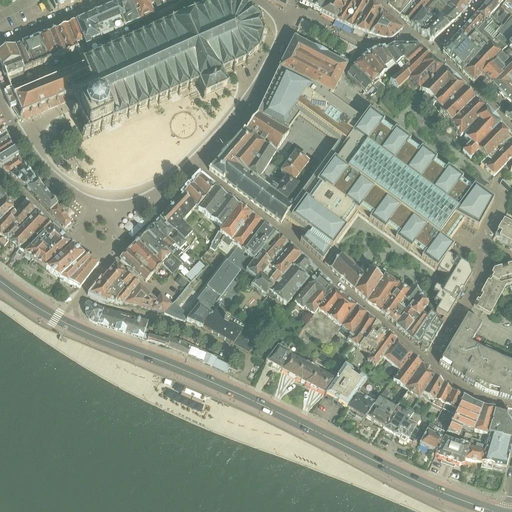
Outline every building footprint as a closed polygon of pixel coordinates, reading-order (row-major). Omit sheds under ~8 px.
[(202,99),(205,100),(206,96),(226,87),(230,88),(231,86),(227,85),(226,82),(228,80),(226,76),(223,75),(222,73),(232,68),(234,72),(235,72),(237,71),(235,67),(244,62),(247,65),(249,64),(247,60),(257,52),(260,54),(261,52),(258,50),(261,43),(263,36),(267,36),(268,34),(263,33),(260,20),(264,19),(263,16),(259,18),(251,8),(254,4),(251,3),(249,6),(237,1),(237,0),(207,0),(203,2),(202,4),(199,5),(196,7),(197,10),(163,27),(161,24),(159,25),(160,28),(151,32),(150,29),(148,29),(150,33),(142,36),(141,33),(138,34),(140,37),(132,41),(131,37),(128,38),(130,42),(122,45),(121,42),(118,43),(120,46),(111,50),(110,47),(107,48),(109,51),(102,54),(100,51),(98,52),(99,55),(92,58),(91,55),(88,56),(89,57),(82,61),(84,66),(14,95),(14,94),(13,95),(11,91),(7,93),(11,103),(14,111),(16,113),(19,117),(29,112),(30,115),(33,113),(32,111),(37,108),(38,111),(41,109),(40,107),(46,104),(47,107),(49,106),(51,105),(50,102),(54,100),(56,103),(57,102),(59,101),(58,98),(65,95),(67,98),(69,97),(73,95),(75,102),(78,108),(71,111),(71,112),(73,116),(74,116),(80,114),(101,105),(110,125),(112,128),(115,126),(114,124),(118,122),(119,124),(121,123),(120,119),(127,116),(128,119),(131,118),(129,115),(136,112),(138,115),(140,114),(139,111),(147,107),(149,110),(151,109),(150,106),(157,102),(159,106),(161,105),(160,101),(167,98),(169,101),(171,100),(170,97),(177,93),(179,97),(181,96),(179,92),(188,88),(189,92),(192,91),(190,87),(198,84),(200,88),(204,96),(202,99)] [(50,0),(55,9),(58,9),(58,10),(75,2),(75,1),(77,0),(50,0)] [(129,0),(128,0),(119,4),(128,26),(128,27),(139,22),(129,0)] [(129,0),(139,22),(146,19),(147,20),(154,16),(147,0),(129,0)] [(147,0),(154,16),(169,10),(166,4),(162,6),(160,2),(159,0),(147,0)] [(193,0),(165,0),(166,0),(168,4),(166,4),(169,10),(154,16),(147,20),(150,29),(151,32),(160,28),(159,25),(161,24),(163,27),(197,10),(196,7),(193,1),(194,1),(193,0)] [(313,0),(299,0),(299,1),(301,5),(309,8),(313,0)] [(329,0),(313,0),(309,8),(320,14),(329,0)] [(329,0),(320,14),(335,21),(349,0),(329,0)] [(349,0),(335,21),(344,26),(361,0),(349,0)] [(366,1),(365,0),(361,0),(344,26),(353,30),(369,3),(366,1)] [(398,15),(399,16),(400,16),(413,0),(380,0),(389,7),(398,15)] [(413,0),(400,16),(400,17),(410,26),(423,12),(432,2),(433,2),(434,0),(413,0)] [(410,26),(413,28),(421,35),(437,19),(443,13),(447,9),(437,0),(434,0),(433,2),(432,2),(423,12),(410,26)] [(437,0),(447,9),(449,7),(459,17),(466,8),(457,0),(437,0)] [(497,0),(490,0),(477,15),(485,22),(487,19),(501,4),(497,0)] [(511,0),(507,0),(501,8),(511,17),(511,16),(511,0)] [(381,12),(370,4),(369,3),(353,30),(367,35),(381,12)] [(126,27),(128,26),(119,4),(75,23),(83,42),(85,48),(91,46),(90,43),(100,39),(103,47),(129,36),(126,27)] [(453,23),(459,17),(449,7),(447,9),(443,13),(453,23)] [(367,35),(376,38),(388,40),(391,39),(397,34),(402,29),(381,12),(367,35)] [(447,28),(452,24),(453,23),(443,13),(437,19),(447,28)] [(468,41),(485,22),(477,15),(460,33),(468,41)] [(501,26),(498,30),(499,30),(492,37),(497,41),(505,49),(508,46),(509,46),(511,43),(511,18),(511,17),(503,28),(501,26)] [(428,42),(433,42),(447,28),(437,19),(421,35),(428,42)] [(499,30),(498,30),(487,19),(485,22),(468,41),(460,33),(450,45),(449,45),(442,53),(450,61),(451,61),(461,73),(488,44),(491,47),(497,41),(492,37),(499,30)] [(76,45),(83,42),(75,23),(68,26),(76,45)] [(78,50),(76,45),(68,26),(58,30),(68,54),(78,50)] [(57,54),(58,58),(68,54),(58,30),(50,34),(48,34),(57,54)] [(47,58),(57,54),(48,34),(38,38),(47,58)] [(48,61),(47,58),(38,38),(21,45),(31,68),(48,61)] [(281,65),(279,69),(307,84),(330,96),(331,96),(332,95),(343,73),(346,67),(326,56),(314,50),(293,40),(288,52),(281,65)] [(462,74),(473,84),(474,85),(482,75),(500,55),(505,49),(497,41),(491,47),(488,44),(461,73),(462,74)] [(24,71),(31,68),(21,45),(14,48),(24,71)] [(0,64),(8,83),(26,76),(24,71),(14,48),(2,53),(1,50),(0,50),(0,64)] [(393,48),(385,52),(392,62),(395,66),(399,64),(418,48),(393,48)] [(399,64),(404,70),(423,53),(418,48),(399,64)] [(383,50),(372,53),(384,69),(392,62),(385,52),(384,53),(383,50)] [(386,72),(384,69),(372,53),(361,61),(378,80),(386,72)] [(430,59),(423,53),(404,70),(390,82),(397,91),(408,79),(430,59)] [(482,75),(489,83),(490,84),(504,70),(503,69),(502,68),(507,63),(500,55),(482,75)] [(442,69),(430,59),(408,79),(420,92),(421,91),(422,92),(444,70),(443,70),(442,69)] [(361,61),(355,66),(353,68),(372,86),(378,80),(361,61)] [(505,100),(511,106),(511,65),(506,72),(504,70),(490,84),(499,94),(505,101),(505,100)] [(364,93),(372,86),(353,68),(346,76),(358,88),(356,91),(360,95),(363,92),(364,93)] [(257,114),(258,115),(262,117),(284,127),(284,128),(288,131),(299,116),(337,144),(293,205),(294,207),(293,208),(285,219),(306,234),(300,242),(322,262),(331,250),(328,248),(329,246),(332,248),(336,243),(358,213),(436,271),(437,270),(438,271),(448,256),(447,255),(453,247),(448,244),(463,222),(478,230),(493,202),(473,188),(369,111),(362,121),(331,99),(331,98),(329,97),(330,96),(307,84),(283,73),(279,70),(278,70),(278,71),(276,75),(276,76),(274,80),(273,80),(271,85),(269,90),(267,94),(266,95),(264,99),(264,100),(262,104),(262,105),(260,109),(259,110),(257,114)] [(423,99),(429,104),(432,106),(433,106),(434,106),(436,105),(440,109),(462,88),(444,70),(422,92),(426,96),(423,99)] [(440,113),(450,124),(474,100),(464,89),(462,88),(440,109),(442,111),(440,113)] [(70,100),(69,97),(67,98),(65,95),(58,98),(59,101),(57,102),(59,105),(68,101),(70,100)] [(50,109),(59,105),(57,102),(56,103),(54,100),(50,102),(51,105),(49,106),(50,109)] [(460,138),(477,120),(478,121),(487,112),(474,100),(450,124),(460,138)] [(40,114),(50,109),(49,106),(47,107),(46,104),(40,107),(41,109),(38,111),(40,114)] [(103,128),(110,125),(101,105),(80,114),(87,130),(81,132),(80,133),(83,138),(90,135),(91,137),(94,136),(93,133),(100,129),(101,133),(104,131),(103,128)] [(25,120),(40,114),(38,111),(37,108),(32,111),(33,113),(30,115),(29,112),(19,117),(20,118),(25,120)] [(479,123),(464,138),(469,144),(461,152),(469,159),(478,151),(478,152),(499,126),(487,112),(478,121),(479,123)] [(230,146),(221,156),(222,156),(219,159),(209,171),(227,185),(227,184),(231,187),(231,188),(236,191),(261,210),(261,209),(262,210),(265,212),(265,213),(280,223),(293,205),(290,203),(287,201),(289,198),(294,191),(295,191),(294,190),(295,190),(298,185),(294,182),(309,162),(303,159),(302,158),(300,156),(299,156),(295,154),(293,157),(291,159),(287,165),(281,173),(282,174),(287,177),(283,182),(281,185),(279,187),(278,186),(277,186),(275,184),(262,175),(263,173),(264,172),(269,164),(273,157),(276,153),(276,152),(277,150),(278,150),(289,133),(287,132),(257,115),(252,122),(248,127),(246,130),(244,133),(243,132),(233,143),(230,146)] [(511,139),(509,136),(499,126),(478,152),(486,158),(480,165),(493,177),(494,177),(505,166),(511,159),(511,139)] [(0,138),(0,147),(9,141),(8,138),(6,134),(0,138)] [(0,156),(13,148),(9,141),(0,147),(0,156)] [(0,156),(0,168),(1,169),(19,160),(13,148),(0,156)] [(97,156),(101,167),(108,164),(104,153),(97,156)] [(2,170),(11,177),(25,169),(25,168),(24,169),(19,160),(1,169),(2,170)] [(11,177),(14,179),(27,189),(36,182),(34,180),(34,179),(25,169),(11,177)] [(201,177),(183,196),(197,207),(215,189),(211,186),(201,177)] [(511,192),(511,189),(502,181),(502,180),(499,185),(510,195),(511,192)] [(36,181),(36,182),(27,189),(51,214),(57,207),(58,206),(48,195),(49,195),(47,192),(46,192),(36,181)] [(222,229),(219,233),(221,234),(223,231),(239,207),(215,189),(197,207),(196,209),(222,229)] [(183,196),(162,217),(159,220),(186,245),(190,249),(196,239),(192,235),(193,234),(182,224),(196,209),(197,207),(183,196)] [(0,223),(13,209),(7,202),(0,206),(0,223)] [(26,202),(16,214),(12,220),(16,224),(18,226),(20,228),(36,211),(26,202)] [(62,226),(62,227),(64,229),(67,227),(71,224),(57,207),(51,214),(58,222),(62,226)] [(251,216),(239,207),(223,231),(221,234),(219,233),(218,232),(213,242),(212,242),(211,245),(209,250),(210,250),(210,249),(215,252),(221,242),(228,249),(232,244),(234,241),(252,217),(251,216)] [(13,209),(0,223),(0,235),(3,238),(16,224),(12,220),(16,214),(13,209)] [(0,243),(5,248),(9,243),(20,231),(19,231),(23,227),(37,212),(36,211),(20,228),(18,226),(16,224),(3,238),(0,241),(0,243)] [(9,243),(18,250),(36,233),(46,222),(37,212),(23,227),(19,231),(20,231),(9,243)] [(503,220),(494,236),(492,240),(511,251),(511,214),(508,212),(503,220)] [(232,244),(237,248),(241,251),(262,224),(252,217),(234,241),(232,244)] [(180,251),(186,245),(159,220),(153,226),(152,228),(178,250),(180,251)] [(52,228),(46,222),(36,233),(41,238),(52,228)] [(276,235),(262,224),(241,251),(254,263),(276,235)] [(46,270),(59,258),(72,247),(59,234),(52,228),(41,238),(24,254),(26,255),(24,257),(29,261),(31,259),(46,270)] [(174,255),(178,250),(152,228),(147,233),(137,243),(161,266),(167,259),(175,266),(180,260),(174,255)] [(23,256),(24,257),(26,255),(24,254),(41,238),(36,233),(18,250),(19,251),(16,255),(21,258),(23,256)] [(265,298),(269,293),(300,257),(290,247),(276,235),(254,263),(246,272),(257,281),(252,287),(265,298)] [(142,280),(145,283),(153,275),(161,266),(137,243),(119,261),(142,280)] [(72,247),(59,258),(46,270),(60,279),(84,258),(72,247)] [(202,329),(207,322),(215,313),(220,305),(232,289),(246,272),(254,263),(241,251),(237,248),(206,289),(196,303),(190,310),(193,312),(189,317),(186,321),(202,329)] [(333,252),(325,263),(330,270),(354,291),(369,270),(372,265),(353,251),(346,261),(341,256),(340,257),(333,252)] [(446,318),(456,301),(470,277),(467,268),(448,256),(438,271),(437,271),(448,278),(441,290),(436,288),(435,288),(432,292),(433,293),(437,296),(434,301),(439,305),(435,312),(446,318)] [(285,307),(316,272),(310,266),(300,257),(269,293),(285,307)] [(89,259),(84,258),(60,279),(68,283),(91,260),(89,259)] [(68,283),(79,289),(80,289),(99,265),(91,260),(68,283)] [(116,293),(119,293),(132,279),(128,275),(115,265),(102,280),(91,295),(99,298),(105,301),(104,302),(105,303),(106,302),(107,300),(116,293)] [(372,265),(369,270),(354,291),(366,303),(382,279),(385,275),(372,265)] [(493,271),(489,278),(484,287),(500,296),(505,287),(509,286),(504,267),(493,271)] [(303,293),(294,304),(302,310),(304,308),(312,316),(317,310),(318,311),(335,291),(318,274),(303,293)] [(385,275),(382,279),(366,303),(379,313),(400,285),(385,275)] [(176,284),(184,290),(190,283),(182,276),(176,284)] [(116,293),(107,300),(106,302),(122,306),(123,306),(138,285),(132,279),(119,293),(116,293)] [(395,326),(419,293),(412,286),(408,290),(401,284),(400,285),(379,313),(395,326)] [(157,302),(138,285),(123,306),(139,308),(149,311),(165,315),(172,307),(161,297),(157,302)] [(473,307),(489,316),(500,296),(484,287),(473,307)] [(336,292),(335,291),(318,311),(295,339),(297,341),(303,334),(302,334),(304,332),(325,348),(337,333),(355,307),(336,292)] [(421,295),(419,293),(395,326),(406,336),(421,314),(422,315),(428,306),(426,306),(427,305),(419,298),(421,295)] [(95,325),(98,326),(102,310),(87,304),(85,306),(85,310),(85,314),(86,316),(87,317),(88,319),(89,320),(91,323),(95,325)] [(165,315),(184,323),(186,321),(189,317),(174,304),(172,307),(165,315)] [(358,348),(375,324),(355,307),(337,333),(347,341),(356,349),(358,348)] [(145,333),(148,323),(123,316),(102,310),(98,326),(106,328),(113,330),(122,333),(130,335),(130,336),(144,340),(145,333)] [(202,329),(232,345),(242,332),(228,324),(229,321),(215,313),(207,322),(202,329)] [(427,318),(422,315),(421,314),(406,336),(410,340),(412,342),(427,318)] [(430,314),(427,318),(412,342),(419,348),(424,353),(427,352),(443,325),(442,325),(444,321),(443,319),(442,319),(439,316),(436,318),(430,314)] [(511,363),(500,359),(470,344),(481,325),(467,316),(438,364),(460,378),(461,379),(463,380),(485,393),(509,400),(511,401),(511,363)] [(367,355),(369,357),(376,349),(387,334),(375,324),(358,348),(359,349),(363,352),(363,353),(366,355),(367,355)] [(248,354),(263,335),(261,335),(264,329),(257,325),(253,330),(246,326),(242,333),(242,332),(232,345),(248,354)] [(171,339),(145,333),(144,340),(168,348),(171,339)] [(395,341),(387,334),(376,349),(369,357),(370,357),(366,362),(375,369),(382,359),(395,341)] [(181,341),(171,339),(168,348),(188,356),(195,359),(203,363),(202,363),(212,368),(212,367),(226,374),(228,372),(229,369),(237,373),(239,368),(214,356),(213,357),(197,349),(185,343),(181,341)] [(382,359),(391,367),(399,373),(412,357),(395,341),(382,359)] [(265,363),(281,372),(289,356),(290,356),(291,354),(277,347),(265,363)] [(305,385),(324,396),(335,381),(290,356),(289,356),(281,372),(300,383),(302,381),(306,383),(305,385)] [(392,381),(408,393),(425,368),(421,365),(412,357),(399,373),(399,374),(392,381)] [(324,396),(347,409),(361,388),(366,381),(360,376),(357,380),(350,374),(352,371),(345,366),(335,380),(336,380),(335,381),(324,396)] [(419,401),(422,397),(423,395),(435,377),(425,368),(408,393),(419,401)] [(443,384),(435,377),(423,395),(422,397),(431,405),(432,405),(443,384)] [(451,391),(443,384),(432,405),(442,410),(445,405),(452,391),(451,391)] [(364,419),(365,419),(374,405),(375,404),(365,398),(369,394),(361,388),(347,409),(364,419)] [(462,398),(452,391),(445,405),(442,410),(454,416),(463,398),(462,398)] [(462,430),(473,433),(483,408),(471,404),(463,398),(454,416),(446,433),(458,437),(462,430)] [(375,404),(374,405),(365,419),(382,429),(396,409),(379,399),(375,404)] [(411,411),(416,414),(419,409),(415,406),(411,411)] [(483,408),(473,433),(487,437),(487,435),(488,432),(487,432),(494,410),(494,409),(483,408)] [(416,427),(416,426),(420,420),(414,417),(416,414),(411,411),(410,410),(410,411),(407,410),(405,414),(396,409),(382,429),(382,430),(393,436),(398,439),(399,442),(403,444),(406,443),(407,440),(413,443),(416,442),(420,436),(419,432),(414,430),(416,427)] [(511,416),(511,414),(494,410),(487,432),(488,432),(487,435),(501,439),(501,440),(511,443),(511,441),(511,416)] [(419,445),(435,453),(443,439),(441,438),(443,433),(435,429),(436,429),(429,425),(419,445)] [(484,453),(482,452),(484,453),(481,464),(479,470),(504,475),(511,443),(501,440),(501,439),(487,435),(487,437),(488,437),(484,453)] [(435,453),(435,455),(437,458),(460,466),(463,465),(463,461),(468,447),(467,447),(467,446),(459,443),(459,444),(443,439),(435,453)] [(463,461),(481,464),(484,453),(482,452),(468,448),(469,447),(468,447),(463,461)]
